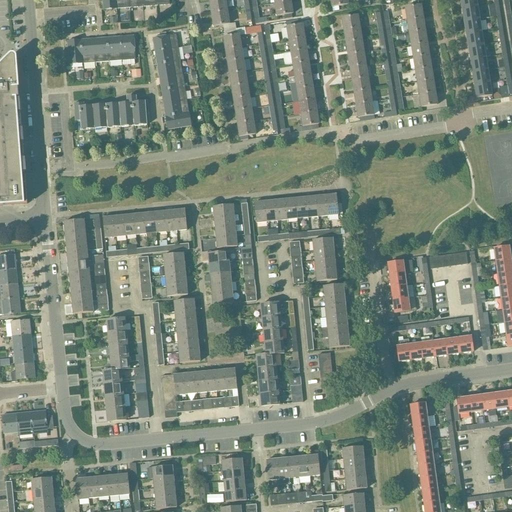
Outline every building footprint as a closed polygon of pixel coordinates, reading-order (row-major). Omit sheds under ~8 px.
[(118,10),(117,10),(115,0),(102,0),(103,11),(118,10)] [(117,10),(130,9),(129,0),(115,0),(117,10)] [(129,0),(130,9),(143,8),(142,0),(129,0)] [(227,12),(225,0),(210,3),(212,15),(227,12)] [(347,0),(331,0),(332,8),(348,6),(347,0)] [(460,0),(462,10),(477,7),(475,0),(460,0)] [(291,2),(275,5),(277,17),(293,15),(291,2)] [(408,21),(423,19),(421,6),(406,9),(408,21)] [(477,7),(462,10),(464,23),(479,20),(477,7)] [(229,25),(227,12),(212,15),(214,27),(223,26),(224,32),(236,30),(235,24),(229,25)] [(342,19),(344,32),(360,29),(358,17),(342,19)] [(423,19),(408,21),(410,34),(425,31),(423,19)] [(466,35),(481,33),(479,20),(464,23),(466,35)] [(289,41),(305,38),(303,25),(287,28),(289,41)] [(261,26),(245,29),(246,35),(257,33),(259,46),(264,45),(262,32),(261,26)] [(360,29),(344,32),(346,44),(362,41),(360,29)] [(226,51),(241,48),(239,36),(237,36),(236,30),(224,32),(225,38),(224,38),(226,51)] [(425,31),(410,34),(412,46),(427,44),(425,31)] [(468,48),(483,46),(481,33),(466,35),(468,48)] [(153,39),(155,52),(178,49),(176,36),(153,39)] [(134,37),(121,38),(122,61),(136,60),(134,37)] [(121,38),(107,39),(109,62),(122,61),(121,38)] [(289,41),(291,53),(307,50),(305,38),(289,41)] [(107,39),(94,40),(96,63),(109,62),(107,39)] [(96,63),(94,40),(81,41),(83,64),(96,63)] [(83,64),(81,41),(68,42),(70,66),(83,65),(83,64)] [(362,41),(346,44),(348,56),(364,54),(362,41)] [(427,44),(412,46),(414,58),(429,56),(427,44)] [(190,46),(182,48),(183,55),(192,53),(191,46),(190,46)] [(470,61),(485,59),(483,46),(468,48),(470,61)] [(226,51),(228,63),(243,61),(241,48),(226,51)] [(157,66),(180,62),(178,49),(155,52),(157,66)] [(291,53),(293,65),(309,63),(307,50),(291,53)] [(364,54),(348,56),(350,69),(366,66),(364,54)] [(14,56),(13,55),(12,55),(11,56),(10,57),(0,66),(0,206),(27,204),(16,58),(15,57),(14,56)] [(429,56),(414,58),(416,71),(431,68),(429,56)] [(472,74),(487,71),(485,59),(470,61),(472,74)] [(243,61),(228,63),(230,76),(245,73),(243,61)] [(160,79),(182,75),(180,62),(157,66),(160,79)] [(309,63),(293,65),(295,77),(295,78),(311,75),(309,63)] [(366,66),(350,69),(352,81),(368,79),(366,66)] [(431,68),(416,71),(418,83),(433,81),(431,68)] [(474,86),(489,84),(487,71),(472,74),(474,86)] [(245,73),(230,76),(232,88),(247,86),(245,73)] [(160,79),(162,92),(184,88),(182,75),(160,79)] [(297,90),(313,88),(311,75),(295,78),(295,77),(289,78),(290,84),(296,83),(297,90)] [(368,79),(352,81),(354,94),(370,91),(368,79)] [(420,96),(435,93),(433,81),(418,83),(420,96)] [(489,84),(474,86),(476,99),(491,97),(489,84)] [(507,86),(500,87),(502,99),(511,97),(511,86),(511,85),(507,86)] [(247,86),(232,88),(234,101),(250,98),(247,86)] [(162,92),(164,105),(187,101),(184,88),(162,92)] [(297,90),(299,103),(315,100),(313,88),(297,90)] [(370,91),(354,94),(357,106),(372,103),(370,91)] [(437,106),(435,93),(420,96),(422,108),(437,106)] [(137,97),(131,98),(134,127),(147,126),(146,103),(137,103),(137,97)] [(121,128),(134,127),(131,98),(127,98),(128,104),(119,105),(121,128)] [(250,98),(234,101),(236,113),(252,110),(250,98)] [(299,103),(301,115),(317,112),(315,100),(299,103)] [(391,112),(384,113),(384,118),(397,116),(396,111),(394,100),(389,101),(391,112)] [(189,114),(187,101),(164,105),(166,117),(166,118),(189,114)] [(374,116),(372,103),(357,106),(359,118),(374,116)] [(81,131),(95,130),(93,107),(85,108),(84,104),(74,105),(75,122),(81,122),(81,131)] [(121,128),(119,105),(106,106),(108,129),(121,128)] [(108,129),(106,106),(93,107),(95,130),(108,129)] [(271,120),(276,119),(274,107),(264,108),(265,115),(270,115),(271,120)] [(252,110),(236,113),(238,125),(254,123),(252,110)] [(319,125),(317,112),(301,115),(303,128),(319,125)] [(189,114),(166,118),(168,131),(191,127),(189,114)] [(254,123),(238,125),(240,138),(256,135),(254,123)] [(336,195),(325,196),(327,217),(328,217),(329,221),(337,221),(337,216),(338,216),(336,195)] [(317,218),(327,217),(325,196),(315,197),(317,218)] [(307,219),(317,218),(315,197),(305,198),(307,219)] [(297,220),(307,219),(305,198),(295,199),(297,220)] [(287,221),(297,220),(295,199),(284,200),(287,221)] [(276,222),(287,221),(284,200),(274,201),(276,222)] [(266,223),(276,222),(274,201),(264,202),(266,223)] [(266,223),(264,202),(254,203),(256,224),(266,223)] [(214,218),(234,216),(233,205),(212,207),(214,218)] [(175,211),(177,231),(188,230),(186,210),(175,211)] [(167,232),(177,231),(175,211),(165,212),(167,232)] [(157,233),(167,232),(165,212),(155,213),(157,233)] [(157,233),(155,213),(144,214),(146,234),(157,233)] [(136,235),(146,234),(144,214),(134,215),(136,235)] [(126,237),(136,235),(134,215),(124,216),(126,237)] [(126,237),(124,216),(114,217),(116,238),(126,237)] [(235,226),(234,216),(214,218),(215,228),(235,226)] [(105,239),(116,238),(114,217),(103,218),(105,239)] [(64,222),(65,233),(86,230),(85,220),(64,222)] [(215,228),(216,239),(236,237),(235,226),(215,228)] [(87,241),(86,230),(65,233),(66,243),(87,241)] [(236,237),(216,239),(217,249),(237,247),(236,237)] [(312,241),(313,252),(333,250),(332,239),(312,241)] [(66,243),(68,253),(88,251),(87,241),(66,243)] [(494,249),(496,262),(511,260),(509,247),(494,249)] [(333,250),(313,252),(314,262),(334,260),(333,250)] [(68,253),(69,263),(89,261),(88,251),(68,253)] [(209,264),(229,262),(228,252),(207,254),(209,264)] [(459,253),(461,265),(467,264),(466,252),(459,253)] [(165,266),(185,264),(184,254),(163,255),(165,266)] [(0,256),(0,271),(16,270),(15,255),(0,256)] [(334,260),(314,262),(315,272),(336,270),(334,260)] [(511,268),(511,260),(496,262),(497,274),(511,272),(511,268)] [(69,263),(70,273),(90,271),(89,261),(69,263)] [(403,262),(387,264),(389,277),(405,274),(413,272),(412,261),(403,262)] [(230,273),(229,262),(209,264),(210,275),(230,273)] [(186,274),(185,264),(165,266),(166,276),(186,274)] [(0,285),(18,284),(16,270),(0,271),(0,285)] [(336,270),(315,272),(316,283),(337,281),(336,270)] [(70,273),(71,283),(91,281),(90,271),(70,273)] [(511,272),(497,274),(499,286),(511,284),(511,272)] [(231,283),(230,273),(210,275),(211,285),(231,283)] [(187,285),(186,274),(166,276),(167,287),(187,285)] [(389,277),(391,289),(406,287),(405,274),(389,277)] [(71,283),(72,293),(92,291),(91,281),(71,283)] [(232,293),(231,283),(211,285),(212,295),(232,293)] [(1,300),(19,298),(18,284),(0,285),(0,299),(1,300)] [(511,284),(499,286),(501,299),(511,296),(511,284)] [(188,295),(187,285),(167,287),(168,297),(188,295)] [(324,298),(344,296),(343,285),(323,287),(324,298)] [(406,287),(391,289),(392,301),(408,299),(406,287)] [(72,293),(73,304),(93,301),(92,291),(72,293)] [(232,293),(212,295),(213,306),(233,304),(232,293)] [(325,308),(345,306),(344,296),(324,298),(325,308)] [(433,308),(431,296),(426,296),(427,304),(424,304),(424,308),(423,308),(423,309),(433,308)] [(511,296),(501,299),(502,311),(511,309),(511,296)] [(0,299),(0,314),(20,313),(19,298),(1,300),(0,299)] [(408,299),(392,301),(394,314),(410,311),(408,299)] [(174,312),(195,310),(194,300),(174,302),(174,312)] [(485,300),(481,301),(476,302),(478,314),(483,314),(481,303),(485,302),(485,300)] [(95,312),(93,301),(73,304),(74,314),(95,312)] [(260,305),(261,318),(280,316),(279,309),(284,309),(284,303),(260,305)] [(346,316),(345,306),(325,308),(326,318),(346,316)] [(511,309),(502,311),(504,323),(511,321),(511,309)] [(195,310),(174,312),(175,322),(196,321),(195,310)] [(483,314),(478,314),(479,326),(484,326),(483,319),(488,318),(487,313),(483,314)] [(280,316),(261,318),(262,330),(281,328),(280,316)] [(347,326),(346,316),(326,318),(327,328),(347,326)] [(455,319),(456,324),(464,323),(464,329),(470,329),(469,317),(455,319)] [(108,333),(126,331),(125,318),(107,320),(108,333)] [(12,336),(31,335),(29,320),(11,322),(12,336)] [(197,331),(196,321),(175,322),(176,333),(197,331)] [(431,323),(419,324),(419,329),(428,328),(428,334),(433,333),(432,328),(431,323)] [(484,326),(479,326),(481,339),(486,338),(489,337),(491,337),(489,325),(484,326)] [(348,336),(347,326),(327,328),(328,338),(348,336)] [(281,328),(262,330),(264,343),(282,341),(281,328)] [(109,345),(128,343),(126,331),(108,333),(109,345)] [(198,341),(197,331),(176,333),(177,343),(198,341)] [(32,349),(31,335),(12,336),(13,351),(32,349)] [(349,347),(348,336),(328,338),(329,349),(349,347)] [(436,358),(434,342),(433,343),(432,339),(429,340),(429,337),(421,338),(421,344),(423,359),(436,358)] [(471,337),(458,339),(460,354),(473,352),(471,337)] [(486,338),(481,339),(483,351),(491,350),(489,337),(486,338)] [(458,339),(446,341),(448,356),(460,354),(458,339)] [(282,341),(264,343),(265,355),(274,354),(284,354),(283,347),(287,347),(287,340),(282,341)] [(399,363),(411,361),(409,346),(409,340),(404,340),(404,347),(397,348),(399,363)] [(199,351),(198,341),(177,343),(178,353),(199,351)] [(446,341),(434,342),(436,358),(448,356),(446,341)] [(129,356),(128,343),(109,345),(110,358),(129,356)] [(421,344),(409,346),(411,361),(423,359),(421,344)] [(33,363),(32,349),(13,351),(15,365),(33,363)] [(199,351),(178,353),(179,364),(200,362),(199,351)] [(293,361),(288,361),(288,366),(299,365),(299,361),(298,352),(293,353),(292,353),(293,361)] [(257,369),(276,367),(274,354),(265,355),(255,356),(257,369)] [(138,361),(138,355),(129,356),(110,358),(111,370),(121,369),(121,370),(130,369),(129,362),(138,361)] [(35,378),(33,363),(15,365),(15,371),(10,372),(11,382),(17,381),(17,379),(35,378)] [(144,367),(139,368),(133,369),(134,380),(145,379),(144,367)] [(276,367),(257,369),(258,381),(277,379),(276,367)] [(122,382),(121,370),(121,369),(111,370),(103,371),(104,384),(122,382)] [(224,370),(226,390),(236,389),(235,369),(224,370)] [(214,371),(216,391),(226,390),(224,370),(214,371)] [(204,372),(206,392),(216,391),(214,371),(204,372)] [(194,373),(196,393),(206,392),(204,372),(194,373)] [(184,374),(186,394),(196,393),(194,373),(184,374)] [(173,375),(174,382),(174,388),(175,393),(175,395),(186,394),(184,374),(173,375)] [(146,392),(145,379),(134,380),(136,393),(146,392)] [(258,381),(259,394),(278,392),(277,379),(258,381)] [(123,394),(122,382),(104,384),(105,396),(123,394)] [(334,400),(333,387),(326,388),(327,400),(334,400)] [(278,392),(259,394),(260,407),(279,405),(279,398),(284,397),(284,391),(278,392)] [(148,405),(146,392),(136,393),(137,406),(148,405)] [(505,392),(493,394),(495,409),(508,408),(505,392)] [(125,407),(123,394),(105,396),(106,409),(125,407)] [(493,394),(481,396),(483,411),(495,409),(493,394)] [(481,396),(469,398),(471,413),(483,411),(481,396)] [(227,398),(228,408),(239,407),(238,397),(231,397),(227,398)] [(223,398),(217,399),(218,409),(228,408),(227,398),(223,398)] [(458,414),(471,413),(469,398),(456,399),(457,407),(452,408),(455,422),(459,421),(458,414)] [(218,409),(217,399),(211,400),(211,399),(207,400),(208,410),(218,409)] [(208,410),(207,400),(203,400),(196,401),(197,411),(208,410)] [(197,411),(196,401),(191,401),(190,401),(186,402),(187,412),(197,411)] [(176,405),(176,411),(177,413),(187,412),(186,402),(182,402),(176,403),(176,405)] [(412,419),(427,416),(425,404),(410,406),(412,419)] [(149,418),(148,405),(137,406),(138,419),(149,418)] [(125,408),(125,407),(106,409),(108,421),(126,419),(125,413),(131,413),(130,407),(125,408)] [(46,411),(31,412),(33,431),(33,434),(48,433),(46,411)] [(33,431),(31,412),(17,414),(18,432),(19,436),(33,434),(33,431)] [(4,433),(18,432),(17,414),(2,415),(4,433)] [(429,429),(427,416),(412,419),(413,431),(429,429)] [(489,423),(485,423),(485,429),(498,427),(497,422),(496,416),(488,417),(489,423)] [(485,429),(485,423),(484,418),(476,419),(477,425),(472,425),(473,430),(485,429)] [(473,430),(472,425),(460,427),(459,421),(455,422),(456,433),(473,430)] [(430,441),(429,429),(413,431),(415,443),(430,441)] [(432,453),(430,441),(415,443),(417,455),(432,453)] [(343,460),(363,458),(362,447),(342,449),(343,460)] [(434,466),(432,453),(417,455),(418,468),(434,466)] [(307,457),(309,477),(320,476),(317,455),(307,457)] [(299,478),(309,477),(307,457),(297,458),(299,478)] [(289,479),(299,478),(297,458),(287,459),(289,479)] [(344,470),(364,468),(363,458),(343,460),(344,470)] [(221,461),(222,472),(242,470),(241,459),(221,461)] [(287,459),(277,460),(279,480),(280,485),(290,484),(289,479),(287,459)] [(279,480),(277,460),(266,461),(268,481),(279,480)] [(147,469),(148,479),(153,479),(173,477),(172,466),(147,469)] [(420,480),(436,478),(434,466),(418,468),(420,480)] [(345,480),(365,478),(364,468),(344,470),(345,480)] [(244,481),(242,470),(222,472),(223,483),(244,481)] [(127,475),(117,476),(119,497),(129,496),(127,475)] [(106,477),(109,498),(119,497),(117,476),(106,477)] [(507,477),(502,477),(504,490),(511,488),(511,477),(511,476),(507,476),(507,477)] [(99,499),(109,498),(106,477),(96,478),(99,499)] [(154,489),(174,487),(173,477),(153,479),(154,489)] [(33,491),(53,489),(52,478),(32,480),(33,491)] [(89,500),(99,499),(96,478),(86,479),(89,500)] [(365,478),(345,480),(346,491),(366,489),(365,478)] [(422,492),(437,490),(436,478),(420,480),(422,492)] [(78,501),(89,500),(86,479),(76,480),(78,501)] [(245,491),(244,481),(223,483),(224,493),(245,491)] [(155,499),(175,497),(174,487),(154,489),(155,499)] [(54,499),(53,489),(33,491),(34,501),(54,499)] [(424,505),(439,502),(437,490),(422,492),(424,505)] [(245,491),(224,493),(225,504),(246,502),(245,491)] [(311,492),(296,493),(297,498),(301,498),(305,498),(306,503),(312,503),(311,497),(311,492)] [(343,496),(344,507),(364,505),(363,494),(343,496)] [(175,497),(155,499),(156,510),(176,508),(175,497)] [(55,510),(54,499),(34,501),(35,511),(55,510)] [(424,511),(440,511),(439,502),(424,505),(424,511)]
